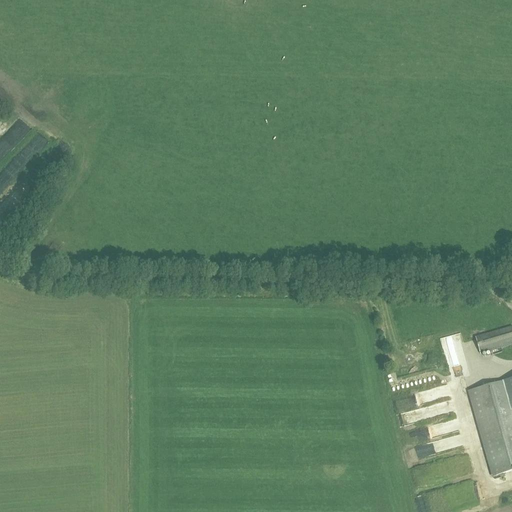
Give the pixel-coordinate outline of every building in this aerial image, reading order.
[(0,160),(11,150),(0,139),(0,160)] [(46,156),(53,163),(62,155),(55,148),(46,156)] [(0,207),(38,168),(30,160),(15,175),(10,170),(0,179),(0,207)] [(46,217),(58,222),(69,195),(57,190),(46,217)] [(474,332),(479,348),(511,339),(511,324),(511,322),(474,332)] [(511,379),(509,381),(468,392),(493,478),(511,472),(511,379)] [(395,400),(399,412),(406,410),(401,398),(395,400)] [(458,413),(454,399),(439,403),(442,417),(458,413)] [(426,444),(412,450),(416,462),(431,457),(426,444)] [(466,475),(468,482),(442,490),(447,506),(471,498),(467,485),(475,482),(472,473),(466,475)] [(434,493),(423,496),(427,511),(428,511),(438,509),(434,493)]
